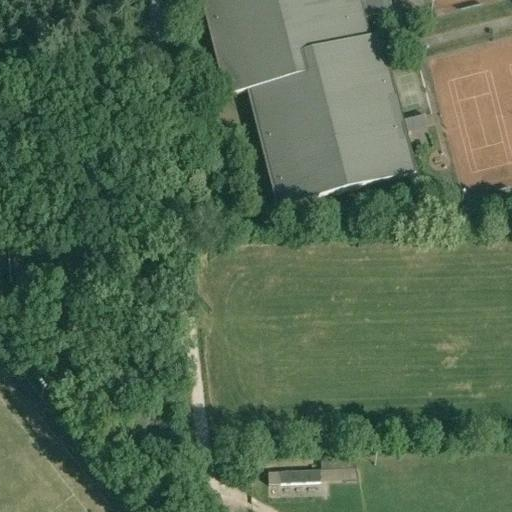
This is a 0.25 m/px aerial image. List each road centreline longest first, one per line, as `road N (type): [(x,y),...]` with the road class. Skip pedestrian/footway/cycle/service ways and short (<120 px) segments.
road 1 (track): [(215,511),(176,228)]
road 2 (track): [(176,228),(158,0)]
